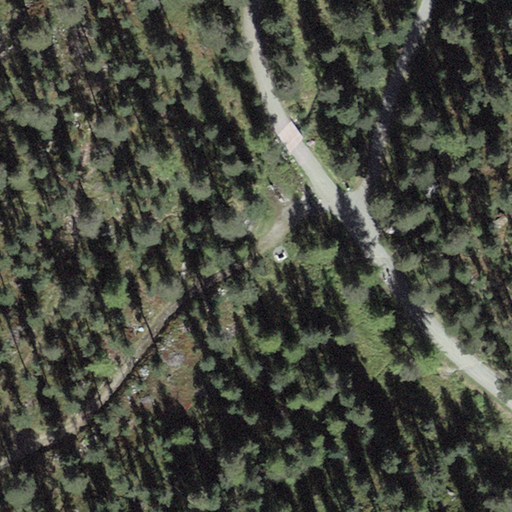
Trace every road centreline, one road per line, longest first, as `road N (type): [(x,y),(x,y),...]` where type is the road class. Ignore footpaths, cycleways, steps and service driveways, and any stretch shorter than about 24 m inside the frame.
road 1 (track): [(0,468),(100,403),(167,311),(330,193)]
road 2 (track): [(257,0),(256,44),(285,130),(355,222)]
road 3 (track): [(355,222),(425,320),(511,398)]
road 4 (track): [(355,222),(397,76),(430,0)]
